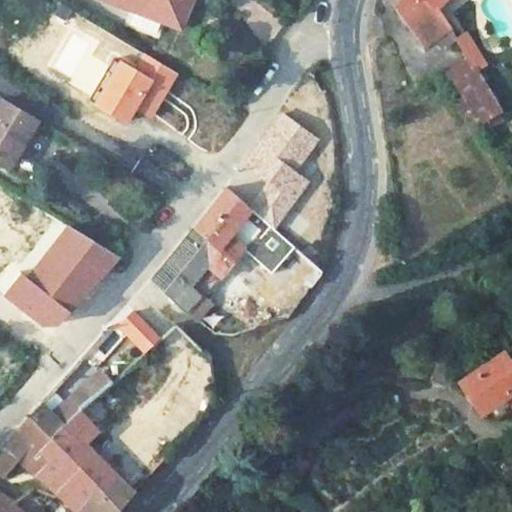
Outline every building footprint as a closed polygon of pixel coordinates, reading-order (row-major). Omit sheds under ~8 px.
[(113,0),(181,30),(193,0),(113,0)] [(388,0),(424,48),(450,30),(431,2),(429,0),(388,0)] [(466,37),(458,43),(477,71),(478,74),(487,69),(466,37)] [(477,71),(457,84),(480,121),(501,108),(478,74),(477,71)] [(37,121),(0,99),(0,160),(10,166),(37,121)] [(271,171),(257,186),(267,195),(280,179),(271,171)] [(229,190),(195,229),(221,251),(253,212),(229,190)] [(195,229),(166,263),(192,286),(221,251),(195,229)] [(166,263),(152,279),(199,323),(214,306),(203,295),(192,286),(166,263)] [(309,263),(296,277),(308,292),(318,279),(321,274),(309,263)] [(129,306),(120,316),(136,332),(139,329),(146,323),(129,306)] [(146,323),(139,329),(154,344),(161,338),(146,323)] [(154,344),(152,347),(178,372),(201,350),(175,324),(161,338),(154,344)] [(511,355),(468,379),(483,408),(507,396),(511,406),(511,355)] [(101,370),(78,391),(92,406),(100,398),(111,387),(115,383),(101,370)] [(117,371),(113,375),(118,380),(122,376),(117,371)] [(118,380),(116,382),(123,391),(135,379),(127,371),(122,376),(118,380)] [(111,387),(100,398),(116,413),(127,402),(111,387)] [(5,446),(0,454),(0,476),(3,479),(22,459),(27,464),(26,466),(37,477),(40,474),(50,462),(41,454),(66,426),(69,429),(84,414),(92,406),(78,391),(55,415),(42,404),(5,446)] [(92,406),(84,414),(99,429),(116,413),(100,398),(92,406)] [(84,414),(69,429),(85,444),(99,429),(84,414)] [(66,426),(41,454),(50,462),(65,475),(55,487),(82,510),(116,473),(85,444),(69,429),(66,426)] [(50,462),(40,474),(55,487),(65,475),(50,462)] [(116,473),(82,510),(84,511),(119,511),(136,492),(116,473)] [(0,493),(0,511),(23,511),(13,502),(0,493)]
